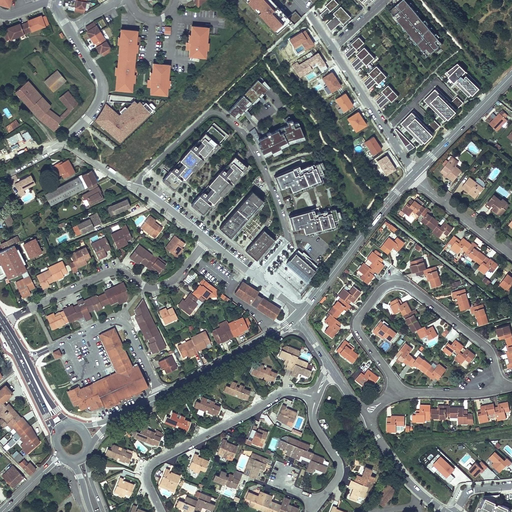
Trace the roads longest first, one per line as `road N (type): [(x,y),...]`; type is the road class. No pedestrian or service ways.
road 1 (residential): [(256,277),(285,231),(254,151),(220,113),(208,112),(137,187)]
road 2 (residential): [(501,389),(489,350),(396,283),(382,288),(356,328),(397,394)]
road 3 (residential): [(2,322),(109,271),(150,287),(164,284),(206,240)]
road 4 (residential): [(315,397),(278,394),(154,462),(146,480),(160,511)]
road 5 (tertiary): [(107,423),(202,377),(297,316)]
road 6 (tertiary): [(297,316),(413,175)]
road 7 (residential): [(331,48),(413,175)]
road 8 (tertiary): [(413,175),(511,75)]
road 9 (residential): [(68,29),(101,82),(98,103),(64,142)]
road 10 (residential): [(362,414),(396,468),(445,511)]
road 11 (residential): [(413,175),(511,255)]
road 12 (primary): [(2,322),(54,435)]
road 13 (residential): [(317,503),(339,467),(311,419),(315,397)]
road 14 (primary): [(67,423),(2,322)]
